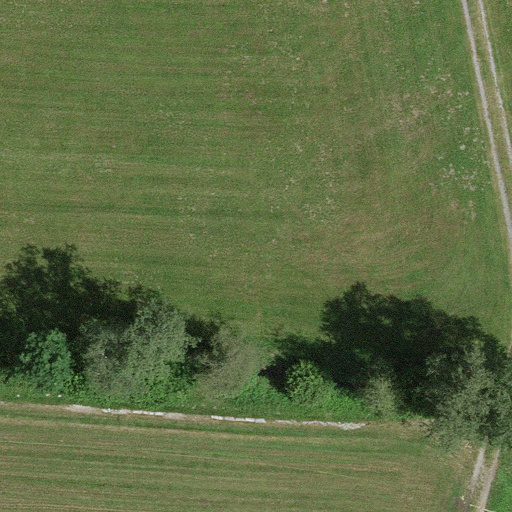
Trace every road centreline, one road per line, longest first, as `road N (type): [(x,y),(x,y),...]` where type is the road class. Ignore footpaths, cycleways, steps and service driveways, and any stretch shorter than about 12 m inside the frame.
road 1 (track): [(470,0),(511,228)]
road 2 (track): [(511,365),(468,511)]
